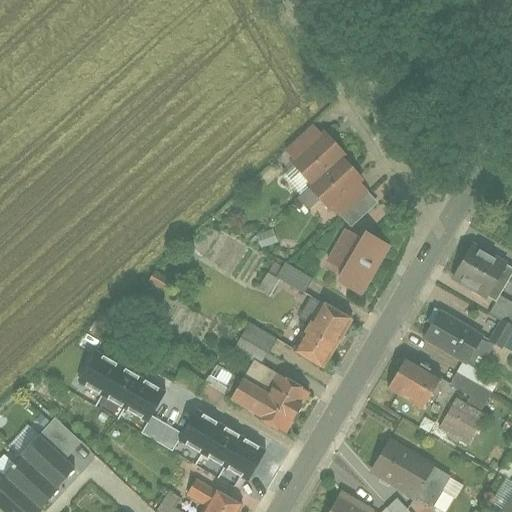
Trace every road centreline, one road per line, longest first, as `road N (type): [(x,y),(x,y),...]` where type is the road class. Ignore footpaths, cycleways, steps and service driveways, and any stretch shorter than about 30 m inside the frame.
road 1 (tertiary): [(278,511),(445,227)]
road 2 (residential): [(304,0),(445,227)]
road 3 (tertiary): [(445,227),(511,112)]
